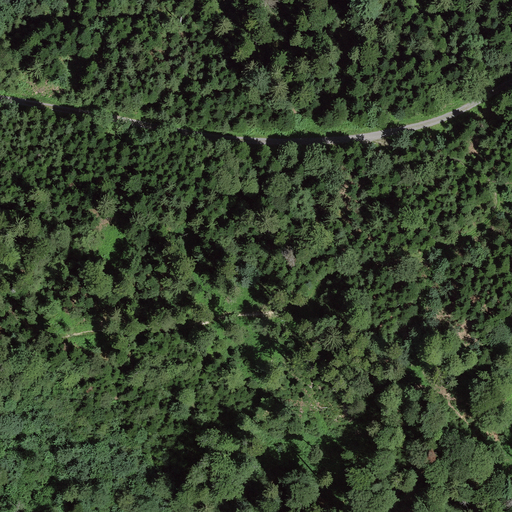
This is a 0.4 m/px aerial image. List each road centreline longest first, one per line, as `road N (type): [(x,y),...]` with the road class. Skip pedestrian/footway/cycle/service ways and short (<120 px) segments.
road 1 (track): [(345,139),(196,135),(0,97)]
road 2 (track): [(511,82),(427,125),(345,139)]
